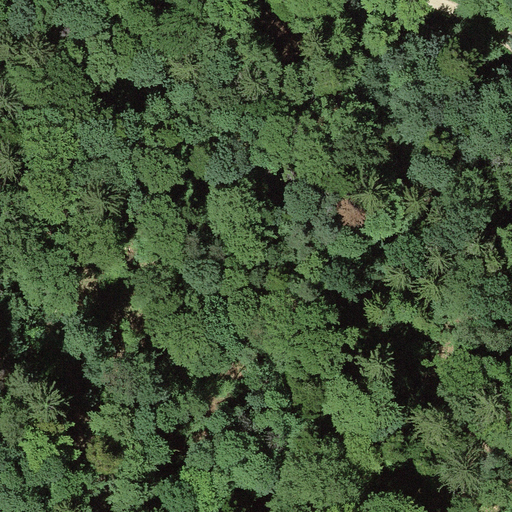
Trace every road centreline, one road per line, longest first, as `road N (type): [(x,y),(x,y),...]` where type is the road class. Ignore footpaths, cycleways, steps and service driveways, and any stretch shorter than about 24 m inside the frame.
road 1 (track): [(245,0),(460,218)]
road 2 (track): [(0,223),(71,429),(76,511)]
